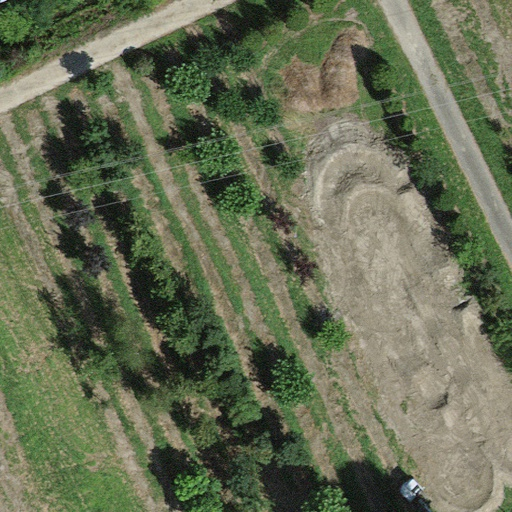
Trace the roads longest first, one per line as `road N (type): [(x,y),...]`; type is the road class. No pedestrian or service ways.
road 1 (track): [(393,0),(511,241)]
road 2 (track): [(212,0),(0,100)]
